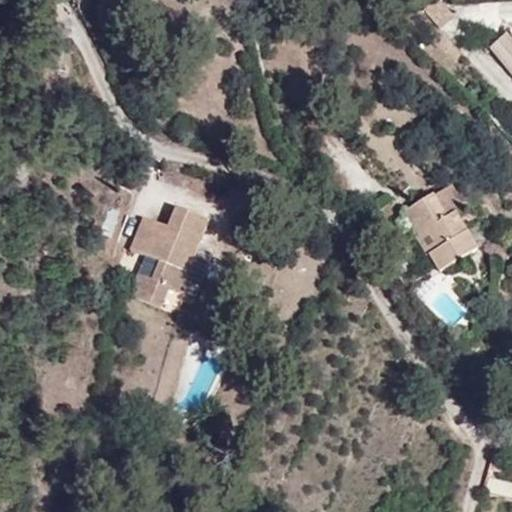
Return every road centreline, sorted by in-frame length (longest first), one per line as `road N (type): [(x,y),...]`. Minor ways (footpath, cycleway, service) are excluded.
road 1 (unclassified): [(62,6),(99,69),(113,112),(146,145),(183,162),(230,166),(328,217),(480,453),(471,511)]
road 2 (unclassified): [(0,187),(37,164),(62,6)]
